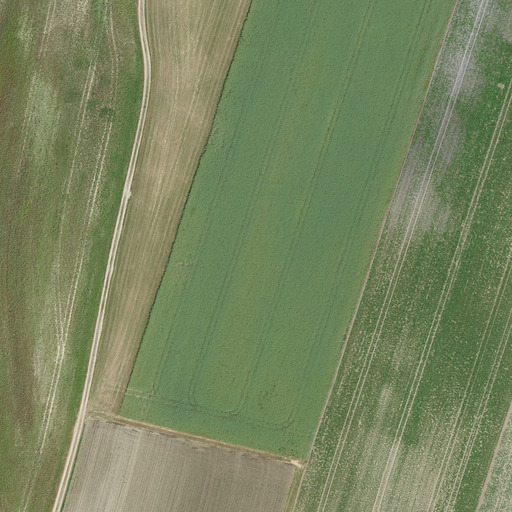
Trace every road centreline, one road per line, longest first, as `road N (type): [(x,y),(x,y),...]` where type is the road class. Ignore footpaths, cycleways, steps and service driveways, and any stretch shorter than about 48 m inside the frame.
road 1 (track): [(54,511),(147,89),(141,0)]
road 2 (track): [(413,511),(511,198)]
